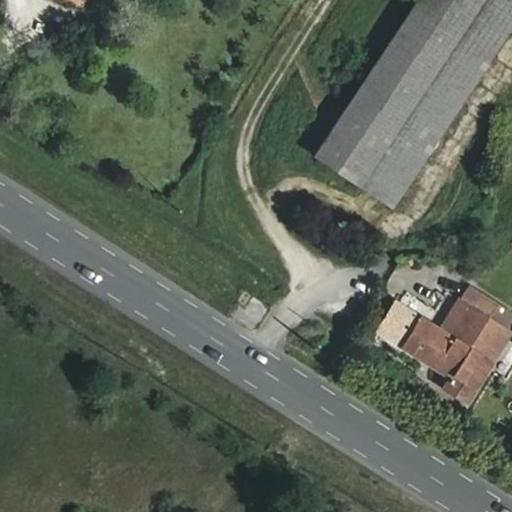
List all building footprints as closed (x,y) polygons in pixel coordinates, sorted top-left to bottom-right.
[(474,0),(356,0),(300,90),(383,146),(474,0)] [(291,106),(375,159),(383,146),(300,90),(291,106)] [(371,300),(405,322),(418,292),(384,275),(371,300)] [(485,301),(457,288),(419,343),(446,359),(485,301)] [(505,311),(485,301),(446,359),(474,377),(505,311)] [(415,350),(440,368),(446,359),(419,343),(415,350)]
